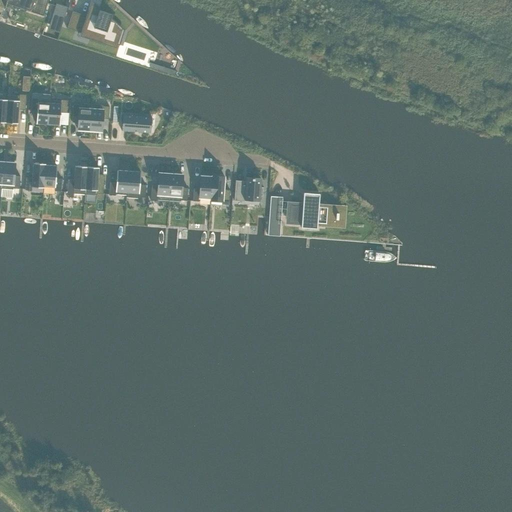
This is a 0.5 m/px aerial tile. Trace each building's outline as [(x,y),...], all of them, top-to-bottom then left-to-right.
[(8,0),(6,8),(6,9),(8,4),(27,11),(44,17),(49,0),(8,0)] [(102,9),(92,0),(87,16),(73,12),(68,30),(91,37),(90,40),(104,44),(105,41),(115,45),(121,27),(112,19),(113,15),(101,11),(102,9)] [(51,18),(49,23),(60,27),(62,21),(67,7),(55,4),(51,18)] [(7,97),(5,123),(16,124),(17,109),(25,110),(26,95),(19,94),(19,96),(7,95),(7,97)] [(36,124),(48,125),(49,100),(38,100),(38,98),(31,98),(31,110),(37,111),(36,124)] [(49,100),(48,125),(59,125),(60,112),(67,113),(67,100),(61,100),(61,101),(49,100)] [(77,130),(89,131),(91,104),(79,103),(79,104),(73,104),(72,116),(78,117),(77,130)] [(91,104),(89,131),(101,132),(102,119),(108,119),(109,107),(103,106),(103,105),(91,104)] [(151,117),(123,115),(122,115),(123,115),(122,130),(121,130),(121,131),(150,133),(149,132),(150,117),(151,118),(151,117)] [(15,163),(3,162),(1,189),(13,189),(13,188),(19,189),(20,176),(14,176),(15,163)] [(43,187),(45,165),(45,164),(33,163),(32,177),(26,176),(25,190),(31,191),(31,187),(43,188),(43,187)] [(56,166),(45,165),(43,187),(54,187),(54,191),(61,192),(62,179),(55,179),(56,166)] [(85,194),(87,167),(75,166),(74,180),(68,179),(66,197),(73,197),(73,194),(85,194)] [(99,168),(87,167),(85,194),(97,195),(97,194),(103,194),(104,177),(98,176),(99,168)] [(126,195),(128,171),(117,170),(116,183),(110,182),(109,195),(115,196),(115,194),(126,195)] [(140,172),(128,171),(126,195),(126,197),(138,198),(139,197),(145,198),(146,185),(139,185),(140,172)] [(168,200),(170,174),(157,173),(156,186),(151,186),(150,201),(157,201),(157,200),(168,200)] [(182,175),(170,174),(168,200),(181,201),(181,200),(187,201),(188,188),(181,188),(182,175)] [(210,199),(212,177),(200,176),(199,189),(193,189),(192,201),(199,202),(199,198),(210,199)] [(212,177),(210,199),(210,200),(222,201),(222,204),(228,205),(229,190),(223,189),(224,177),(212,176),(212,177)] [(260,187),(261,180),(254,179),(251,178),(251,180),(246,179),(245,184),(242,183),(242,181),(236,181),(235,180),(233,201),(234,201),(234,196),(244,197),(244,200),(259,201),(259,196),(262,196),(263,188),(260,187)] [(303,206),(291,205),(290,222),(302,223),(302,228),(303,228),(303,227),(317,228),(317,229),(318,229),(318,227),(319,227),(319,218),(327,218),(326,224),(337,225),(338,209),(320,207),(320,194),(319,194),(319,195),(311,195),(311,194),(304,193),(303,206)] [(273,197),(272,197),(269,235),(281,236),(284,198),(282,198),(273,198),(273,197)]
